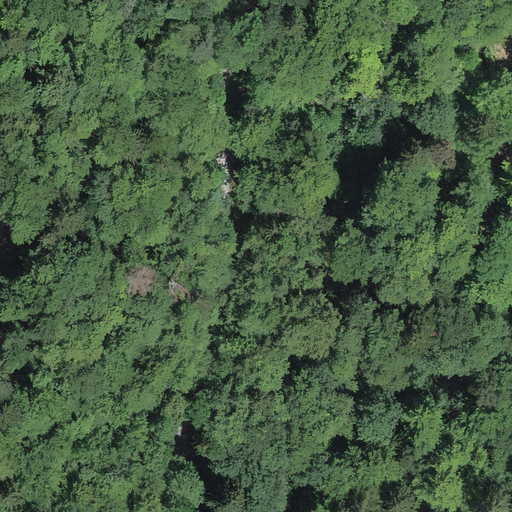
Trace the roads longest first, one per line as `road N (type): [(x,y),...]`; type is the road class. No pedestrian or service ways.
road 1 (track): [(243,0),(222,140),(224,290),(179,431),(182,511)]
road 2 (track): [(511,109),(437,291),(442,357),(486,511)]
